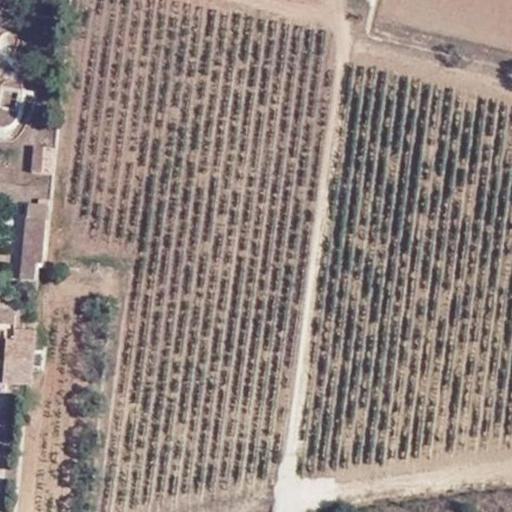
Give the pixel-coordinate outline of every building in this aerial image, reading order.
[(53,175),(55,152),(36,150),(34,173),(53,175)] [(49,210),(51,200),(40,199),(39,209),(49,210)] [(26,220),(48,223),(49,210),(39,209),(27,207),(26,220)] [(34,265),(44,266),(48,223),(26,220),(17,281),(32,282),(34,265)] [(0,312),(0,321),(12,323),(13,314),(0,312)] [(12,323),(0,321),(0,330),(4,331),(4,339),(6,340),(4,382),(30,385),(33,335),(12,330),(12,323)]
